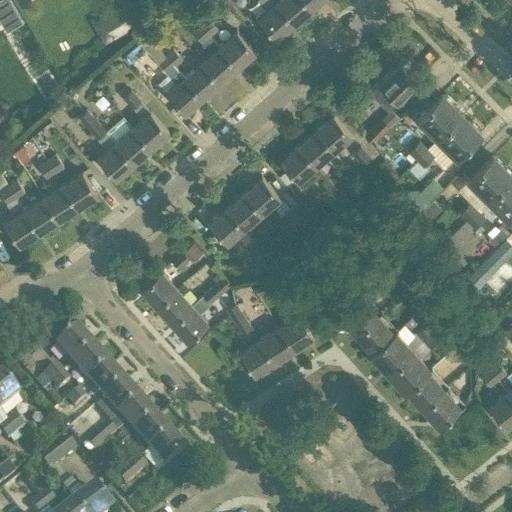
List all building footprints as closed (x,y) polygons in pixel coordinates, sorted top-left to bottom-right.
[(0,0),(0,17),(7,29),(22,20),(9,0),(0,0)] [(277,38),(295,23),(276,2),(274,0),(260,0),(268,9),(258,17),(277,38)] [(295,23),(312,8),(305,0),(278,0),(276,2),(295,23)] [(124,4),(93,22),(105,42),(136,23),(124,4)] [(208,16),(199,23),(210,35),(219,28),(208,16)] [(210,35),(199,23),(192,29),(203,41),(210,35)] [(238,66),(256,51),(237,30),(219,45),(238,66)] [(185,112),(203,97),(184,76),(176,65),(165,53),(149,34),(140,41),(176,83),(166,91),(185,112)] [(213,51),(202,61),(220,82),(238,66),(219,45),(213,51)] [(183,59),(173,47),(165,53),(176,65),(183,59)] [(220,82),(202,61),(192,69),(184,76),(203,97),(220,82)] [(389,109),(391,107),(419,80),(401,62),(372,90),(375,93),(386,104),(385,105),(389,109)] [(123,96),(133,107),(142,118),(133,126),(151,147),(169,131),(151,110),(150,111),(141,100),(131,89),(123,96)] [(438,138),(463,113),(443,93),(418,118),(438,138)] [(87,109),(79,116),(107,149),(98,157),(116,178),(134,162),(115,141),(106,130),(87,109)] [(434,154),(433,156),(445,169),(457,157),(458,158),(482,133),(463,113),(438,138),(428,148),(434,154)] [(334,114),(316,129),(335,150),(353,135),(334,114)] [(373,142),(390,125),(381,116),(363,132),(373,142)] [(115,141),(134,162),(151,147),(133,126),(115,141)] [(341,159),(334,151),(335,150),(316,129),(299,144),(317,165),(327,157),(334,165),(341,159)] [(416,158),(427,147),(420,139),(408,151),(416,158)] [(328,194),(336,187),(317,165),(299,144),(281,159),(300,181),(309,172),(319,183),(318,183),(328,194)] [(361,163),(370,156),(361,145),(352,152),(361,163)] [(427,147),(416,158),(417,160),(409,168),(419,178),(427,170),(423,165),(433,156),(434,154),(428,148),(427,147)] [(46,177),(64,165),(56,153),(38,164),(46,177)] [(489,200),(511,176),(511,173),(494,155),(469,180),(489,200)] [(78,207),(97,194),(82,171),(62,183),(78,207)] [(300,219),(281,196),(263,175),(245,191),(263,212),(273,203),(283,214),(282,214),(292,226),(300,219)] [(508,219),(511,215),(511,176),(489,200),(508,219)] [(0,191),(7,202),(25,190),(16,177),(0,187),(0,191)] [(412,218),(443,187),(433,177),(402,208),(412,218)] [(58,220),(71,211),(78,207),(62,183),(43,196),(58,220)] [(346,198),(336,187),(328,194),(338,205),(346,198)] [(246,227),(263,212),(245,191),(228,206),(246,227)] [(38,232),(45,228),(58,220),(43,196),(23,209),(38,232)] [(423,229),(443,209),(433,199),(413,219),(423,229)] [(468,220),(479,209),(471,201),(459,212),(468,220)] [(246,227),(228,206),(210,222),(228,243),(246,227)] [(19,245),(38,232),(23,209),(3,221),(19,245)] [(474,227),(485,216),(479,209),(468,220),(474,227)] [(500,227),(488,238),(495,245),(507,234),(500,227)] [(246,244),(264,267),(273,259),(254,237),(246,244)] [(203,251),(194,241),(183,249),(193,260),(203,251)] [(179,268),(190,258),(183,250),(172,260),(179,268)] [(405,287),(416,277),(403,262),(391,272),(405,287)] [(156,305),(177,286),(161,268),(140,287),(156,305)] [(216,281),(213,284),(221,292),(231,284),(223,275),(216,281)] [(221,292),(213,284),(202,293),(210,302),(221,292)] [(171,322),(192,303),(177,286),(156,305),(171,322)] [(281,307),(290,301),(283,289),(273,295),(281,307)] [(356,334),(379,314),(362,295),(366,292),(366,291),(362,295),(339,315),(356,334)] [(226,308),(234,320),(244,314),(236,301),(226,308)] [(187,340),(208,321),(192,303),(171,322),(187,340)] [(412,351),(436,330),(449,318),(440,308),(404,342),(395,332),(371,354),(388,372),(412,351)] [(295,349),(315,335),(299,312),(279,325),(295,349)] [(244,314),(234,320),(242,332),(252,326),(244,314)] [(371,354),(395,332),(379,314),(356,334),(372,351),(370,353),(371,354)] [(412,315),(404,321),(409,327),(417,320),(412,315)] [(276,361),(295,349),(279,325),(260,338),(276,361)] [(73,365),(94,346),(78,328),(57,347),(73,365)] [(436,330),(424,340),(429,347),(441,336),(436,330)] [(463,352),(475,341),(468,334),(456,344),(463,352)] [(256,375),(276,361),(260,338),(240,351),(256,375)] [(482,350),(475,341),(463,352),(471,360),(482,350)] [(88,382),(109,363),(94,346),(73,365),(88,382)] [(404,391),(428,369),(412,351),(388,372),(404,391)] [(498,379),(507,372),(497,360),(489,366),(498,379)] [(104,399),(124,381),(109,363),(88,382),(104,399)] [(53,383),(64,373),(57,365),(46,375),(53,383)] [(490,385),(498,379),(489,366),(480,373),(490,385)] [(422,408),(445,387),(428,369),(404,391),(405,392),(407,390),(422,408)] [(60,391),(71,381),(64,373),(53,383),(60,391)] [(0,413),(19,397),(2,376),(0,377),(0,413)] [(119,416),(140,398),(124,381),(104,399),(119,416)] [(461,406),(445,387),(422,408),(439,426),(462,406),(466,403),(465,402),(461,406)] [(74,408),(86,397),(78,389),(66,400),(74,408)] [(506,427),(511,422),(511,395),(508,390),(489,405),(506,427)] [(155,415),(140,398),(119,416),(110,425),(116,432),(117,433),(127,425),(134,434),(155,415)] [(15,415),(7,422),(16,433),(24,427),(15,415)] [(150,451),(171,432),(155,415),(134,434),(149,450),(150,451)] [(16,433),(7,422),(0,427),(0,430),(8,440),(16,433)] [(105,442),(116,432),(110,425),(109,424),(98,434),(105,442)] [(171,432),(150,451),(166,469),(186,450),(171,432)] [(98,434),(87,443),(95,451),(105,442),(98,434)] [(49,471),(77,450),(68,438),(40,460),(49,471)] [(130,469),(137,477),(148,467),(141,459),(130,469)] [(0,475),(4,481),(15,472),(8,462),(0,468),(0,475)] [(126,486),(137,477),(130,469),(119,478),(126,486)] [(67,493),(75,486),(67,475),(58,482),(67,493)] [(81,511),(110,511),(112,511),(95,489),(75,504),(81,511)] [(48,509),(57,503),(47,491),(39,497),(48,509)] [(36,511),(44,511),(48,509),(39,497),(30,504),(36,511)]
